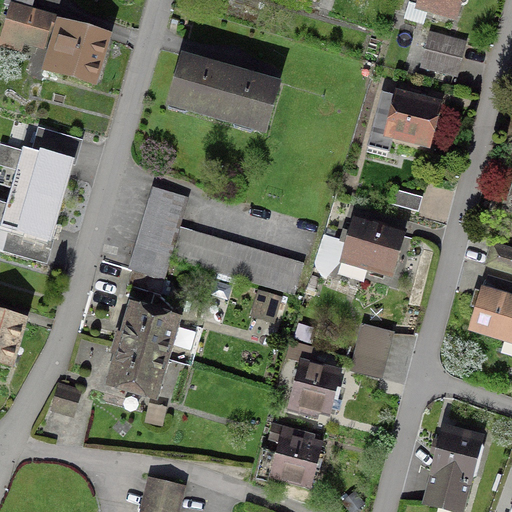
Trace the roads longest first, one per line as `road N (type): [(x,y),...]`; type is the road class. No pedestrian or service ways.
road 1 (residential): [(159,0),(67,319),(0,456)]
road 2 (residential): [(511,11),(417,380)]
road 3 (residential): [(417,380),(381,511)]
